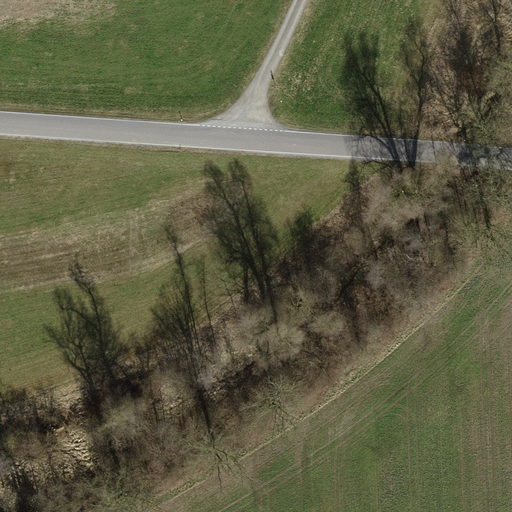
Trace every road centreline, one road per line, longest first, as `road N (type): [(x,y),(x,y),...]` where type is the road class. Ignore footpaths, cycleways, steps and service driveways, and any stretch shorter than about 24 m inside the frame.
road 1 (tertiary): [(511,145),(0,109)]
road 2 (track): [(249,123),(292,0)]
